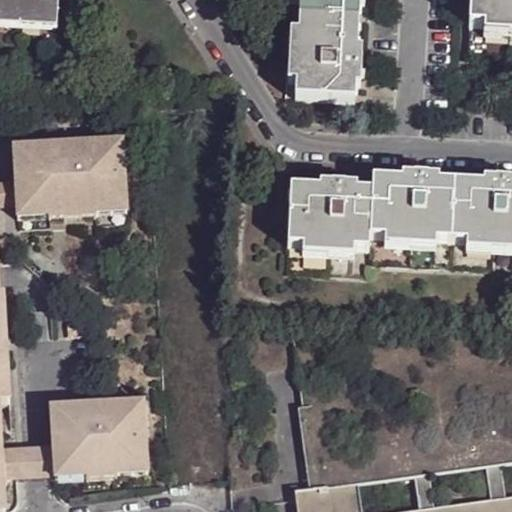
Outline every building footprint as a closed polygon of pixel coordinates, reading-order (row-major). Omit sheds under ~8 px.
[(0,0),(0,20),(56,24),(57,0),(0,0)] [(298,35),(296,87),(295,101),(354,105),(355,90),(357,53),(359,8),(359,0),(299,0),(300,5),(298,35)] [(511,0),(470,0),(469,30),(484,31),(511,32),(511,0)] [(0,28),(56,31),(56,24),(0,20),(0,28)] [(287,87),(296,87),(298,35),(290,36),(287,87)] [(47,212),(47,215),(94,213),(94,209),(124,207),(120,147),(89,149),(90,171),(61,173),(60,158),(44,159),(43,153),(12,154),(15,189),(16,214),(16,215),(47,212)] [(60,151),(60,158),(61,173),(90,171),(89,149),(60,151)] [(511,189),(483,188),(438,185),(401,184),(372,183),(370,195),(356,194),(319,192),(290,191),(288,250),(302,251),(353,253),(368,254),(369,242),(384,243),(435,245),(467,246),(511,248),(511,189)] [(15,189),(0,190),(0,214),(16,214),(15,189)] [(17,226),(47,223),(47,215),(47,212),(16,215),(17,226)] [(47,215),(47,223),(47,226),(94,223),(94,220),(94,213),(47,215)] [(435,253),(435,245),(384,243),(384,250),(435,253)] [(511,256),(511,248),(467,246),(466,254),(511,256)] [(353,261),(353,253),(302,251),(303,259),(353,261)] [(0,407),(9,407),(7,375),(0,375),(0,331),(5,331),(2,298),(0,297),(0,407)] [(52,451),(54,473),(85,470),(85,474),(116,472),(116,480),(118,479),(118,469),(146,467),(142,408),(110,410),(112,431),(83,433),(81,411),(50,413),(52,451)] [(110,410),(81,411),(83,433),(112,431),(110,410)] [(54,482),(54,473),(52,451),(41,452),(1,454),(2,455),(3,484),(3,485),(44,483),(54,482)] [(484,468),(490,504),(505,502),(500,466),(484,468)] [(147,478),(146,467),(118,469),(118,479),(147,478)] [(85,470),(54,473),(54,482),(54,484),(85,482),(85,474),(85,470)] [(116,483),(116,480),(116,472),(85,474),(85,482),(86,485),(116,483)] [(414,478),(418,511),(433,511),(428,476),(414,478)] [(511,511),(511,501),(505,502),(490,504),(433,511),(361,511),(358,487),(348,488),(328,490),(314,492),(295,495),(297,511),(511,511)]
